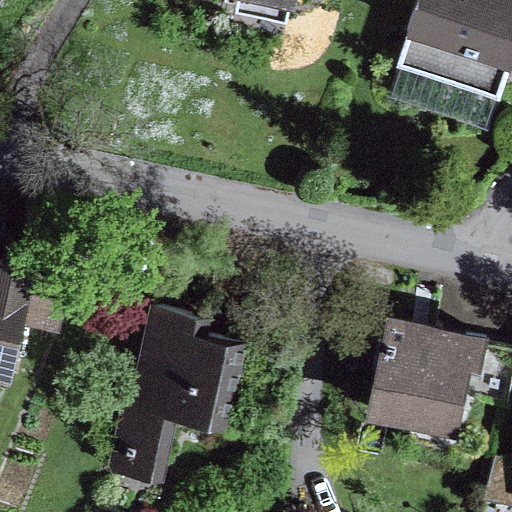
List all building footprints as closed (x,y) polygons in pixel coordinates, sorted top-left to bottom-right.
[(511,52),(511,0),(416,0),(397,59),(499,92),(511,52)] [(40,228),(0,218),(0,358),(13,361),(24,310),(61,318),(70,279),(31,271),(40,228)] [(200,299),(148,290),(116,457),(151,464),(164,397),(234,410),(251,320),(198,310),(200,299)] [(489,316),(390,296),(369,397),(457,415),(471,348),(482,351),(489,316)] [(511,447),(496,447),(485,491),(511,495),(511,447)]
